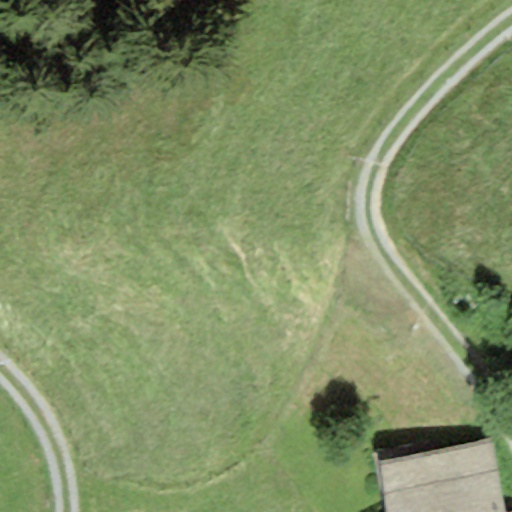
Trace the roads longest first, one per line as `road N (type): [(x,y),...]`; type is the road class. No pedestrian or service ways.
road 1 (track): [(511,433),(389,263),(368,215),(373,162),(434,90),(511,25)]
road 2 (track): [(0,369),(53,440),(64,511)]
